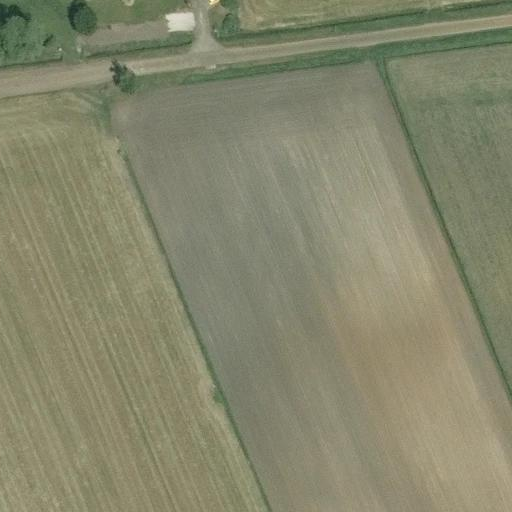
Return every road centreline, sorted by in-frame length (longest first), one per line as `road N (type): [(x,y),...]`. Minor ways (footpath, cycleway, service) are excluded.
road 1 (unclassified): [(129,71),(511,23)]
road 2 (track): [(0,88),(129,71)]
